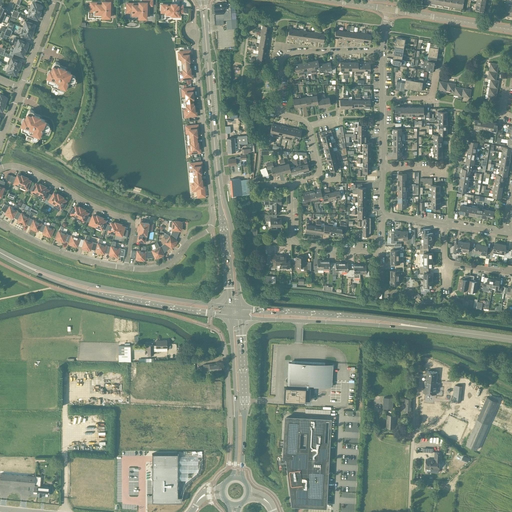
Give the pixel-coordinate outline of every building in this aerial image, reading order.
[(30,9),(29,9),(40,13),(39,12),(42,6),(40,6),(41,2),(36,0),(35,4),(33,3),(32,3),(31,4),(30,5),(30,7),(29,6),(28,8),(30,9)] [(110,14),(112,14),(113,3),(108,3),(108,2),(103,2),(99,2),(99,3),(90,2),(90,3),(90,6),(90,8),(90,11),(96,11),(96,14),(102,14),(102,17),(110,17),(110,14)] [(136,3),(127,3),(127,4),(127,7),(126,9),(127,9),(127,12),(132,12),(132,14),(139,15),(139,18),(146,18),(146,15),(149,15),(149,4),(144,4),(144,2),(139,2),(139,3),(136,3)] [(230,3),(214,4),(216,25),(223,24),(223,20),(226,20),(231,19),(230,3)] [(182,13),(183,5),(176,5),(176,4),(171,4),(171,6),(167,6),(167,5),(162,5),(161,12),(167,13),(167,14),(171,14),(171,15),(172,15),(172,17),(179,17),(180,17),(180,13),(182,13)] [(0,20),(1,21),(0,21),(1,21),(1,20),(7,23),(6,24),(7,24),(10,15),(9,17),(4,14),(5,12),(6,11),(6,9),(6,10),(1,7),(1,6),(0,8),(0,20)] [(40,13),(29,9),(29,10),(28,12),(28,13),(29,13),(28,16),(37,19),(38,17),(40,13)] [(22,27),(33,31),(32,31),(35,25),(32,24),(33,23),(28,22),(26,22),(25,21),(24,22),(23,24),(23,25),(24,26),(24,28),(22,27)] [(260,32),(269,34),(270,31),(271,27),(262,25),(262,29),(261,29),(260,32)] [(33,31),(22,27),(22,28),(21,30),(21,31),(22,32),(21,34),(30,38),(31,35),(31,36),(33,31)] [(295,39),(296,30),(292,30),(292,29),(289,29),(288,38),(291,38),(291,39),(295,39)] [(342,40),(343,31),(340,31),(340,30),(336,29),(335,38),(338,39),(342,40)] [(296,30),(295,39),(299,40),(299,39),(302,40),(303,31),(300,30),(299,31),(296,30)] [(303,31),(302,40),(305,40),(305,41),(309,41),(310,32),(307,32),(307,31),(303,31)] [(343,31),(342,40),(346,40),(349,40),(350,31),(347,31),(347,32),(343,31)] [(350,31),(349,40),(352,41),(356,42),(357,33),(354,32),(353,32),(350,31)] [(260,40),(269,41),(270,37),(269,37),(269,34),(260,32),(260,36),(261,36),(260,40)] [(310,32),(309,41),(313,42),(313,41),(316,42),(317,33),(314,32),(314,33),(310,32)] [(317,33),(316,42),(319,42),(324,43),(325,34),(321,34),(321,33),(317,33)] [(357,33),(356,42),(360,42),(363,42),(364,33),(361,33),(357,33)] [(364,33),(363,42),(366,43),(371,44),(372,35),(368,34),(366,34),(364,33)] [(15,46),(26,50),(27,45),(28,43),(18,39),(18,40),(17,42),(16,43),(16,45),(15,46)] [(259,43),(258,47),(267,48),(268,45),(269,41),(260,40),(259,43)] [(26,50),(15,46),(14,45),(13,47),(15,48),(14,49),(13,51),(13,52),(14,52),(16,53),(16,54),(20,55),(21,55),(23,56),(25,50),(26,50)] [(258,50),(258,54),(267,55),(267,51),(267,48),(258,47),(258,50)] [(183,65),(189,65),(188,62),(189,61),(189,58),(191,58),(190,51),(178,52),(179,59),(182,59),(182,62),(183,62),(183,65)] [(267,55),(258,54),(257,57),(256,61),(265,62),(265,59),(266,59),(267,55)] [(7,64),(19,68),(20,64),(21,62),(9,57),(9,60),(8,61),(7,63),(7,64)] [(312,61),(306,62),(307,70),(307,73),(311,73),(311,74),(314,74),(312,61)] [(64,90),(65,87),(67,88),(69,84),(74,86),(76,80),(75,80),(75,79),(75,78),(75,77),(74,76),(73,75),(72,75),(70,74),(71,72),(65,70),(65,69),(59,66),(60,65),(60,64),(59,64),(59,63),(58,62),(57,62),(56,62),(55,62),(54,63),(54,64),(53,65),(51,70),(49,70),(47,76),(49,77),(47,82),(52,84),(51,85),(53,86),(51,90),(59,93),(59,92),(60,92),(61,92),(62,92),(63,91),(64,91),(64,90)] [(330,62),(324,63),(326,76),(329,76),(329,73),(332,73),(335,72),(335,65),(331,66),(330,62)] [(489,71),(497,72),(499,64),(490,62),(489,71)] [(294,66),(290,67),(291,73),(295,73),(295,72),(299,72),(300,76),(302,76),(300,63),(294,64),(294,66)] [(326,76),(324,63),(318,64),(319,69),(319,68),(320,72),(323,72),(324,76),(326,76)] [(19,68),(7,64),(8,65),(7,67),(6,69),(6,70),(7,71),(9,72),(13,74),(14,73),(16,74),(18,68),(19,68)] [(189,65),(183,65),(184,69),(183,69),(183,72),(180,73),(181,80),(193,78),(192,71),(190,71),(190,68),(189,68),(189,65)] [(497,72),(489,71),(488,78),(491,79),(496,80),(497,72)] [(498,88),(498,85),(499,81),(496,80),(491,79),(489,87),(498,88)] [(447,91),(448,82),(440,81),(439,89),(447,91)] [(447,91),(454,92),(455,87),(456,84),(448,82),(447,91)] [(462,96),(463,88),(455,87),(454,92),(454,95),(462,96)] [(498,88),(489,87),(488,95),(496,96),(498,88)] [(187,103),(193,102),(192,99),(193,99),(193,95),(194,95),(194,88),(182,89),(183,96),(186,96),(186,99),(187,99),(187,103)] [(463,88),(462,96),(470,97),(471,89),(463,88)] [(300,94),(298,94),(300,108),(302,108),(301,106),(306,106),(305,97),(301,98),(300,94)] [(325,98),(324,94),(322,94),(325,108),(326,108),(326,106),(330,105),(329,97),(325,98)] [(496,96),(488,95),(487,103),(495,104),(496,96)] [(193,102),(187,103),(187,106),(187,109),(184,110),(185,117),(197,116),(196,108),(194,109),(194,105),(193,105),(193,102)] [(38,138),(39,135),(41,136),(43,132),(49,134),(51,128),(49,128),(50,127),(50,126),(49,126),(49,125),(49,124),(48,124),(47,123),(46,123),(44,122),(45,120),(39,118),(40,116),(34,114),(34,113),(34,112),(33,112),(33,111),(32,110),(31,110),(30,110),(29,110),(29,111),(28,111),(28,112),(27,113),(25,118),(24,118),(21,124),(23,125),(21,130),(26,131),(25,133),(27,133),(26,138),(33,141),(33,139),(34,140),(35,140),(36,140),(37,139),(38,138)] [(353,127),(358,127),(358,130),(366,130),(366,124),(358,124),(358,121),(354,121),(354,124),(353,124),(353,127)] [(191,140),(197,139),(196,136),(197,136),(197,132),(198,132),(198,125),(186,126),(187,133),(189,133),(190,136),(191,136),(191,140)] [(282,134),(284,126),(278,125),(275,138),(278,138),(278,136),(281,137),(282,134)] [(289,141),(290,136),(294,137),(296,129),(290,128),(287,141),(289,141)] [(321,132),(322,135),(321,136),(323,142),(331,139),(330,136),(334,135),(333,129),(321,132)] [(233,138),(227,139),(227,145),(234,145),(237,145),(237,144),(241,144),(247,144),(247,135),(238,136),(238,138),(233,138)] [(197,139),(191,140),(191,143),(190,143),(191,147),(188,147),(189,154),(200,153),(200,146),(198,146),(198,142),(197,142),(197,139)] [(337,144),(324,147),(325,153),(334,151),(337,150),(336,147),(337,147),(337,144)] [(236,164),(236,161),(241,161),(241,160),(246,159),(246,155),(240,155),(240,157),(235,157),(235,159),(228,159),(229,165),(236,164)] [(340,156),(327,159),(328,165),(337,163),(336,159),(340,158),(340,156)] [(282,160),(283,164),(285,173),(291,171),(289,165),(289,163),(285,164),(284,159),(282,160)] [(296,159),(294,160),(297,175),(303,173),(301,165),(300,161),(297,162),(296,159)] [(292,163),(289,164),(289,165),(291,171),(292,176),(297,175),(294,160),(291,160),(292,163)] [(195,177),(200,176),(200,173),(201,173),(200,170),(202,169),(201,162),(190,163),(190,170),(193,170),(194,174),(195,177)] [(270,163),(271,169),(273,176),(279,174),(277,166),(273,167),(272,162),(270,163)] [(342,165),(337,166),(337,163),(328,165),(330,171),(338,169),(343,168),(342,165)] [(365,176),(365,173),(371,173),(371,167),(362,167),(362,170),(358,170),(357,176),(365,176)] [(14,176),(11,182),(14,183),(20,186),(24,176),(22,175),(19,174),(19,175),(18,175),(16,177),(14,176)] [(27,178),(24,176),(20,186),(27,189),(27,188),(29,190),(32,184),(29,183),(30,180),(29,180),(30,179),(27,178)] [(200,176),(195,177),(195,180),(194,180),(195,184),(192,184),(193,191),(204,190),(204,183),(202,183),(201,180),(200,176)] [(241,195),(241,196),(249,195),(249,187),(245,188),(245,185),(244,183),(240,184),(239,178),(230,179),(231,196),(241,195)] [(36,183),(35,186),(32,184),(29,190),(32,191),(38,194),(43,185),(40,184),(38,183),(37,184),(36,183)] [(352,190),(352,193),(358,193),(366,193),(366,187),(362,187),(361,187),(361,184),(352,184),(352,190)] [(43,185),(38,194),(43,197),(42,200),(45,202),(47,199),(50,194),(47,192),(48,190),(47,189),(48,188),(45,187),(43,185)] [(342,186),(338,187),(338,186),(336,186),(337,191),(333,192),(335,200),(341,198),(340,195),(344,195),(342,186)] [(326,188),(329,201),(335,200),(333,192),(330,192),(329,188),(326,188)] [(309,192),(310,200),(314,199),(315,204),(317,204),(314,191),(309,192)] [(50,194),(47,199),(49,200),(55,204),(60,195),(58,194),(55,192),(55,193),(54,193),(52,195),(50,194)] [(308,206),(307,201),(310,200),(309,192),(303,193),(304,198),(301,198),(303,207),(308,206)] [(55,204),(53,208),(59,211),(61,208),(63,209),(67,204),(64,203),(66,200),(65,200),(65,199),(63,197),(60,195),(55,204)] [(280,197),(270,197),(264,197),(264,204),(273,204),(273,212),(279,211),(279,204),(281,204),(280,197)] [(1,210),(6,213),(6,214),(7,215),(8,215),(10,217),(11,217),(13,218),(13,217),(17,211),(19,206),(16,204),(13,209),(10,207),(5,204),(1,210)] [(74,208),(71,207),(68,212),(71,214),(77,217),(82,208),(79,207),(77,206),(76,207),(75,206),(74,208)] [(82,208),(77,217),(83,221),(83,220),(86,222),(89,216),(86,215),(87,213),(87,212),(87,211),(85,210),(82,208)] [(488,210),(487,218),(496,219),(498,208),(495,208),(494,209),(491,209),(491,210),(489,210),(488,210)] [(13,217),(18,220),(18,221),(19,222),(20,222),(22,224),(23,224),(25,224),(29,217),(31,213),(28,211),(25,215),(22,214),(21,214),(17,211),(13,217)] [(86,222),(85,225),(88,226),(89,224),(96,226),(100,217),(97,216),(94,215),(94,216),(93,215),(92,218),(89,216),(86,222)] [(272,215),(265,215),(265,217),(265,221),(270,221),(270,226),(271,226),(271,229),(277,229),(277,226),(281,226),(281,219),(276,219),(274,219),(272,219),(272,215)] [(25,224),(31,226),(30,227),(32,228),(32,229),(35,230),(36,230),(38,231),(38,230),(41,224),(43,218),(40,217),(37,222),(34,220),(29,217),(25,224)] [(102,229),(105,230),(107,224),(104,223),(106,221),(105,220),(105,219),(102,218),(100,217),(96,226),(102,229)] [(138,237),(137,241),(145,243),(146,239),(146,235),(147,235),(148,230),(149,230),(150,224),(149,223),(145,222),(145,221),(145,220),(141,219),(140,221),(139,225),(138,225),(137,229),(139,229),(138,234),(138,237)] [(170,236),(176,241),(179,230),(180,230),(180,229),(181,229),(181,228),(181,225),(181,224),(181,223),(179,222),(176,222),(176,221),(175,221),(175,222),(173,222),(170,222),(169,226),(173,226),(172,230),(170,236)] [(312,225),(310,233),(316,234),(318,221),(316,221),(315,226),(312,225)] [(46,226),(41,224),(38,230),(43,232),(43,233),(45,234),(44,234),(45,235),(45,234),(48,236),(49,236),(50,236),(56,224),(52,222),(50,227),(46,226)] [(111,223),(110,225),(107,224),(105,230),(108,231),(115,233),(118,223),(115,222),(115,223),(112,222),(112,223),(111,223)] [(340,222),(340,227),(336,226),(335,234),(341,235),(342,228),(346,229),(347,223),(340,222)] [(118,223),(115,233),(123,235),(125,229),(124,229),(124,226),(123,226),(124,225),(121,224),(118,223)] [(62,232),(64,227),(61,226),(56,238),(58,239),(57,240),(58,240),(58,239),(61,240),(61,241),(62,241),(63,241),(64,241),(69,242),(72,236),(66,234),(62,232)] [(422,239),(424,239),(433,239),(433,233),(430,233),(430,229),(424,229),(420,229),(420,233),(422,233),(422,239)] [(357,235),(357,239),(363,239),(363,236),(366,236),(370,236),(370,230),(362,230),(362,233),(357,233),(357,235)] [(75,237),(77,232),(73,231),(72,236),(69,242),(69,243),(71,244),(71,245),(72,244),(74,245),(74,246),(75,246),(75,245),(77,246),(77,245),(83,247),(85,240),(79,239),(79,238),(75,237)] [(391,233),(391,235),(391,243),(394,243),(397,243),(397,240),(401,240),(401,231),(394,231),(394,233),(391,233)] [(401,231),(401,240),(407,240),(407,243),(411,243),(411,235),(408,235),(408,231),(401,231)] [(160,247),(163,254),(171,247),(172,248),(173,246),(174,246),(173,246),(175,243),(176,243),(175,242),(176,241),(170,236),(165,233),(163,236),(167,240),(165,243),(160,247)] [(88,241),(89,236),(86,235),(85,240),(83,247),(82,248),(84,248),(84,249),(85,249),(87,250),(88,250),(88,249),(90,250),(90,249),(96,251),(98,244),(92,243),(92,242),(88,241)] [(102,245),(102,239),(99,238),(98,244),(96,251),(98,252),(97,252),(98,253),(98,252),(101,253),(102,253),(104,253),(110,254),(111,247),(106,246),(102,245)] [(428,246),(433,246),(433,239),(424,239),(424,242),(422,242),(422,245),(420,245),(420,249),(428,249),(428,246)] [(119,248),(115,247),(116,242),(112,241),(111,247),(110,254),(110,255),(111,255),(116,256),(117,256),(118,255),(124,256),(125,249),(119,248)] [(459,251),(462,251),(464,242),(458,241),(458,245),(455,244),(453,253),(456,253),(459,253),(459,251)] [(464,242),(462,251),(468,252),(468,255),(471,255),(472,249),(469,248),(469,246),(470,243),(464,242)] [(152,251),(145,252),(145,259),(155,257),(156,258),(157,257),(157,258),(158,257),(161,256),(162,256),(161,255),(163,255),(163,254),(160,247),(159,246),(159,247),(157,243),(154,244),(151,245),(153,250),(152,251)] [(493,252),(499,253),(501,244),(495,243),(494,248),(491,248),(490,252),(490,255),(493,255),(493,252)] [(472,249),(471,255),(474,256),(475,253),(480,254),(482,245),(476,244),(475,249),(472,249)] [(501,244),(499,253),(505,254),(504,257),(507,258),(509,251),(506,250),(506,248),(507,245),(501,244)] [(480,254),(480,257),(489,258),(490,255),(490,252),(487,251),(488,246),(482,245),(480,254)] [(144,260),(145,259),(145,252),(146,246),(142,246),(141,252),(137,251),(131,250),(130,257),(137,258),(136,259),(138,259),(138,260),(139,260),(142,260),(143,260),(144,260)] [(391,250),(391,256),(400,256),(400,253),(402,253),(402,251),(403,251),(403,247),(401,247),(395,246),(395,250),(391,250)] [(428,249),(420,249),(420,254),(423,254),(423,259),(433,259),(433,253),(428,253),(428,249)] [(267,255),(267,263),(271,263),(271,268),(276,268),(276,265),(279,265),(279,255),(276,255),(271,255),(267,255)] [(289,269),(289,265),(290,265),(290,259),(286,259),(286,255),(282,255),(279,255),(279,265),(279,269),(289,269)] [(395,267),(403,267),(403,262),(400,262),(400,256),(391,256),(391,263),(395,263),(395,267)] [(310,262),(304,262),(304,257),(297,257),(297,266),(301,266),(301,269),(304,269),(304,271),(311,271),(310,262)] [(433,259),(423,259),(423,265),(420,265),(420,270),(428,270),(428,266),(433,266),(433,259)] [(317,272),(317,270),(323,270),(323,260),(317,260),(317,266),(314,266),(314,272),(317,272)] [(323,260),(323,270),(329,270),(329,274),(332,274),(332,267),(329,267),(329,260),(323,260)] [(341,272),(341,262),(335,262),(335,267),(332,267),(332,274),(338,274),(338,272),(341,272)] [(341,262),(341,272),(347,272),(347,276),(350,276),(351,270),(347,270),(347,262),(341,262)] [(351,270),(350,276),(353,276),(354,276),(354,278),(360,278),(360,277),(360,274),(360,264),(354,264),(354,270),(351,270)] [(369,270),(366,270),(366,264),(360,264),(360,274),(366,274),(366,276),(369,276),(369,270)] [(391,277),(400,277),(400,271),(403,271),(403,267),(395,267),(395,270),(391,270),(391,277)] [(428,270),(420,270),(420,274),(424,274),(424,280),(433,280),(433,273),(428,273),(428,270)] [(467,289),(470,275),(466,274),(465,280),(461,279),(459,288),(467,289)] [(264,283),(276,284),(276,276),(265,275),(264,283)] [(470,275),(467,289),(468,290),(468,293),(475,294),(475,291),(476,291),(478,282),(473,281),(474,276),(470,275)] [(489,291),(489,287),(492,287),(494,280),(488,279),(487,283),(484,283),(482,290),(489,291)] [(421,290),(430,291),(430,287),(433,287),(433,280),(424,280),(424,286),(421,286),(421,290)] [(502,286),(499,285),(500,281),(494,280),(492,287),(496,288),(495,292),(501,293),(502,286)] [(153,345),(147,345),(147,352),(147,354),(147,355),(154,355),(153,348),(157,348),(167,348),(167,341),(157,341),(157,345),(153,345)] [(118,346),(119,362),(130,362),(130,346),(118,346)] [(221,370),(220,363),(209,364),(209,365),(203,365),(204,374),(207,374),(207,369),(210,369),(210,371),(221,370)] [(309,384),(331,385),(332,365),(289,363),(288,376),(287,376),(287,377),(286,377),(286,378),(286,379),(286,380),(286,381),(286,382),(287,382),(288,382),(287,386),(284,386),(283,400),(305,402),(305,400),(309,400),(310,387),(309,387),(309,384)] [(425,382),(424,393),(436,394),(437,387),(439,387),(439,383),(436,382),(437,372),(427,371),(427,375),(426,382),(425,382)] [(384,397),(383,410),(393,410),(394,398),(384,397)] [(488,425),(498,402),(487,397),(466,445),(477,450),(488,425)] [(411,412),(412,399),(403,398),(402,405),(405,405),(405,406),(405,411),(411,412)] [(121,407),(121,418),(163,417),(163,421),(176,421),(176,410),(165,411),(165,408),(137,408),(137,407),(121,407)] [(398,428),(398,415),(387,414),(386,428),(398,428)] [(286,417),(284,457),(292,458),(294,469),(290,470),(289,470),(289,471),(289,478),(290,484),(291,484),(291,485),(292,485),(296,484),(297,490),(296,490),(297,494),(298,499),(312,500),(316,500),(319,500),(320,487),(320,483),(320,481),(321,481),(321,466),(321,459),(327,460),(328,441),(325,441),(326,419),(286,417)] [(160,438),(160,426),(138,426),(138,438),(160,438)] [(426,460),(426,469),(427,469),(426,472),(432,473),(439,473),(439,469),(440,461),(441,461),(442,452),(435,452),(434,460),(426,460)] [(157,453),(152,453),(152,454),(152,502),(177,502),(182,502),(182,496),(177,496),(177,454),(157,454),(157,453)] [(0,473),(0,478),(0,483),(32,486),(34,486),(35,476),(32,476),(25,475),(21,475),(11,474),(7,474),(0,473)] [(34,486),(34,492),(37,492),(37,495),(42,496),(42,495),(48,496),(49,487),(38,487),(39,477),(35,476),(34,486)]
